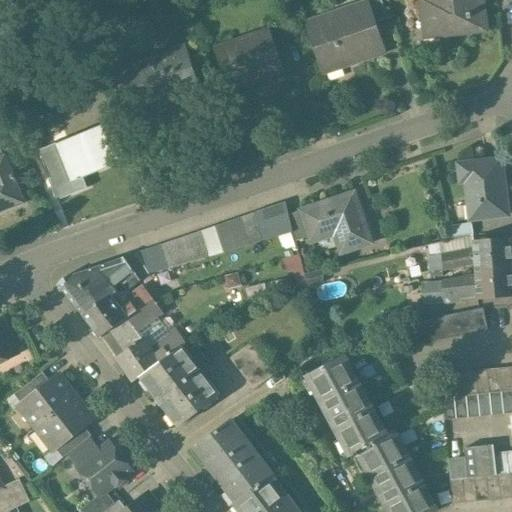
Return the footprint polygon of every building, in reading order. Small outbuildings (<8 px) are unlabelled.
[(381,0),(365,0),(367,4),(368,4),(374,23),(388,18),(381,0)] [(424,0),(421,1),(425,38),(487,31),(483,0),(424,0)] [(367,4),(307,25),(323,72),(378,53),(368,25),(374,23),(368,4),(367,4)] [(297,36),(289,12),(276,17),(284,41),(297,36)] [(266,33),(220,49),(234,90),(254,83),(250,74),(274,66),(278,75),(280,74),(266,33)] [(172,48),(154,55),(155,57),(145,60),(144,58),(131,63),(128,53),(110,60),(120,85),(138,78),(141,87),(136,89),(144,110),(161,104),(158,96),(194,83),(182,51),(174,54),(172,48)] [(102,128),(58,147),(57,145),(41,152),(61,200),(91,187),(87,177),(115,166),(124,159),(110,127),(102,128)] [(0,160),(0,212),(23,203),(4,159),(0,160)] [(501,159),(458,165),(460,182),(466,182),(470,220),(508,215),(501,159)] [(354,193),(300,211),(309,236),(311,243),(335,235),(341,254),(371,243),(354,193)] [(286,203),(136,254),(149,274),(186,264),(293,233),(289,215),(286,203)] [(309,236),(300,211),(289,215),(293,233),(295,240),(309,236)] [(472,223),(448,226),(450,238),(473,234),(472,223)] [(511,238),(473,242),(473,248),(442,254),(442,255),(443,270),(443,271),(475,265),(475,270),(511,266),(511,258),(510,240),(511,240),(511,238)] [(303,253),(289,255),(293,285),(307,283),(303,253)] [(442,255),(429,256),(430,271),(443,270),(442,255)] [(122,259),(97,267),(66,277),(64,278),(58,285),(60,287),(82,315),(83,315),(84,317),(84,316),(112,296),(117,292),(113,287),(120,281),(127,291),(141,281),(124,258),(121,258),(122,259)] [(511,266),(475,270),(476,275),(444,281),(445,303),(460,302),(460,297),(477,295),(477,299),(511,295),(511,266)] [(112,296),(84,316),(84,317),(100,336),(109,330),(127,317),(153,299),(144,287),(124,301),(123,310),(112,296)] [(153,299),(127,317),(137,331),(162,313),(153,299)] [(416,307),(395,312),(398,324),(419,319),(416,307)] [(483,308),(410,325),(415,347),(488,330),(483,308)] [(127,317),(109,330),(125,353),(144,340),(137,331),(127,317)] [(1,321),(0,321),(0,362),(17,354),(1,321)] [(174,330),(150,348),(144,340),(125,353),(116,359),(132,382),(142,376),(182,347),(185,345),(174,330)] [(254,344),(232,360),(254,389),(276,374),(254,344)] [(182,347),(142,376),(180,426),(219,396),(182,347)] [(350,369),(345,372),(340,361),(345,359),(343,356),(308,375),(352,457),(356,455),(355,453),(381,439),(375,426),(380,424),(350,369)] [(511,368),(439,376),(441,398),(511,390),(511,368)] [(43,373),(14,394),(22,404),(50,382),(43,373)] [(22,404),(20,405),(37,427),(75,398),(58,376),(50,382),(22,404)] [(75,398),(37,427),(55,449),(84,426),(92,420),(75,398)] [(273,476),(230,421),(195,448),(196,449),(197,448),(207,460),(205,461),(228,491),(229,489),(238,501),(235,503),(236,505),(271,478),(273,476)] [(84,426),(56,448),(63,458),(68,454),(90,437),(92,436),(84,426)] [(395,447),(388,435),(381,439),(355,453),(356,455),(358,457),(360,456),(390,511),(435,511),(437,511),(436,510),(432,511),(430,511),(425,501),(429,499),(400,445),(395,447)] [(90,437),(68,454),(78,467),(100,450),(90,437)] [(100,450),(78,467),(100,496),(115,484),(117,487),(127,479),(125,476),(132,471),(110,442),(100,450)] [(493,445),(465,448),(468,479),(496,476),(493,445)] [(468,479),(450,481),(453,504),(511,497),(511,473),(496,476),(468,479)] [(297,511),(271,478),(236,505),(237,506),(239,505),(244,511),(297,511)] [(19,479),(2,487),(3,488),(0,489),(0,511),(8,511),(30,502),(19,479)] [(149,493),(124,511),(160,511),(158,509),(160,507),(149,493)]
